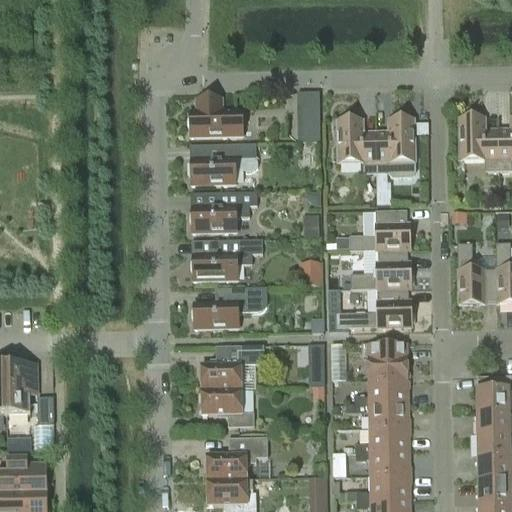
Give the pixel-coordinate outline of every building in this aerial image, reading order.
[(319,97),(297,98),(297,149),(320,148),(319,97)] [(198,115),(190,115),(191,142),(244,141),(244,114),(224,114),(224,103),(197,103),(198,115)] [(510,145),(498,146),(498,176),(511,175),(511,121),(510,122),(510,145)] [(498,176),(498,146),(488,146),(488,145),(485,142),(485,122),(459,123),(459,165),(485,164),(485,176),(498,176)] [(388,148),(376,148),(376,178),(388,178),(393,184),(411,183),(416,179),(415,165),(415,139),(414,127),(414,124),(387,124),(388,148)] [(376,178),(376,148),(364,148),(363,125),(337,125),(337,167),(362,167),(363,178),(376,178)] [(428,127),(414,127),(415,139),(428,138),(428,127)] [(220,162),(191,163),(192,190),(237,189),(237,175),(242,175),(246,177),(252,176),(256,171),(256,163),(258,162),(258,148),(220,149),(220,162)] [(221,210),(192,211),(193,238),(238,237),(238,222),(249,222),(249,211),(259,211),(258,196),(221,197),(221,210)] [(499,200),(499,210),(507,210),(507,200),(499,200)] [(407,254),(407,255),(410,255),(409,228),(407,228),(407,215),(376,216),(376,240),(350,241),(350,242),(350,253),(350,256),(378,255),(377,255),(407,254)] [(465,227),(465,217),(453,217),(453,220),(453,227),(465,227)] [(497,231),(508,231),(507,219),(497,219),(497,231)] [(318,220),(303,220),(303,243),(319,243),(318,220)] [(350,242),(338,243),(338,253),(350,253),(350,242)] [(210,258),(193,259),(193,286),(239,285),(239,271),(251,271),(251,260),(262,259),(262,244),(210,245),(210,258)] [(511,273),(511,274),(510,247),(496,248),(496,275),(497,275),(497,305),(497,308),(511,307),(511,273)] [(497,275),(496,275),(484,275),(484,274),(473,274),(472,248),(457,248),(458,309),(485,308),(485,306),(497,305),(497,275)] [(377,255),(378,255),(378,267),(377,267),(377,279),(350,279),(351,294),(378,294),(378,293),(408,292),(408,293),(411,293),(410,267),(408,267),(407,255),(407,254),(377,255)] [(322,267),(299,267),(299,291),(322,291),(322,267)] [(217,306),(194,307),(194,334),(240,333),(240,317),(260,317),(264,316),(266,314),(268,311),(269,307),(269,292),(217,293),(217,306)] [(378,293),(378,294),(378,306),(377,306),(378,317),(336,318),(336,333),(351,333),(411,331),(411,305),(408,305),(408,293),(408,292),(378,293)] [(307,321),(307,336),(321,336),(321,321),(307,321)] [(368,385),(408,384),(408,360),(407,360),(407,348),(362,348),(362,362),(368,362),(368,385)] [(340,349),(331,349),(332,385),(340,385),(340,349)] [(201,394),(241,394),(241,370),(264,369),(264,350),(216,351),(216,369),(201,369),(201,394)] [(7,368),(7,419),(30,418),(30,393),(37,393),(37,368),(7,368)] [(315,392),(324,392),(324,377),(310,377),(310,391),(315,391),(315,392)] [(477,417),(509,416),(509,393),(511,392),(511,380),(488,381),(488,393),(476,393),(477,417)] [(408,384),(368,385),(368,400),(354,401),(355,409),(408,408),(408,384)] [(324,404),(324,392),(315,392),(315,404),(324,404)] [(241,394),(201,394),(202,419),(228,419),(228,432),(254,431),(254,417),(242,418),(241,394)] [(53,402),(37,402),(38,430),(54,430),(53,402)] [(408,408),(355,409),(355,410),(346,410),(346,418),(369,418),(369,433),(409,432),(408,408)] [(509,416),(477,417),(477,439),(510,439),(509,416)] [(409,432),(369,433),(369,448),(355,449),(355,457),(409,456),(409,432)] [(510,462),(510,439),(477,439),(477,462),(510,462)] [(207,484),(247,483),(247,468),(256,468),(256,462),(268,462),(267,442),(228,443),(229,459),(206,459),(207,484)] [(20,446),(7,446),(7,459),(20,459),(20,446)] [(409,456),(355,457),(356,466),(370,466),(370,481),(410,480),(409,456)] [(511,473),(510,474),(510,462),(477,462),(478,485),(511,484),(511,485),(511,484),(511,473)] [(0,497),(47,497),(47,467),(28,468),(28,463),(6,463),(6,475),(0,475),(0,497)] [(410,480),(370,481),(370,496),(356,497),(347,497),(347,507),(356,506),(356,505),(410,504),(410,480)] [(326,482),(310,482),(310,500),(327,500),(326,482)] [(247,499),(247,483),(207,484),(207,509),(224,509),(223,511),(256,511),(256,498),(247,499)] [(511,484),(478,485),(478,508),(511,507),(511,485),(511,484)] [(47,511),(47,497),(0,497),(0,511),(47,511)] [(340,498),(333,498),(334,507),(345,507),(345,498),(340,498)]
